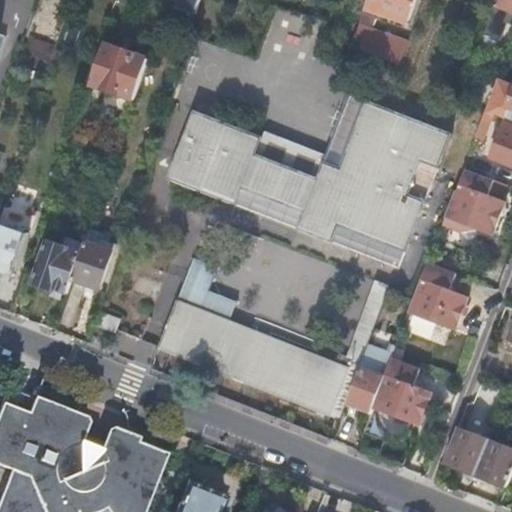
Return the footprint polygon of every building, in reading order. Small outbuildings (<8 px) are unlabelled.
[(195,13),(199,0),(179,0),(177,7),(195,13)] [(367,0),(361,20),(374,25),(379,13),(408,23),(415,0),(367,0)] [(511,23),(511,0),(498,0),(488,27),(497,30),(501,19),(511,23)] [(177,7),(166,3),(162,15),(191,25),(195,13),(177,7)] [(401,64),(409,42),(359,24),(357,30),(351,47),(401,64)] [(55,45),(28,36),(21,55),(49,65),(55,45)] [(134,97),(148,57),(134,52),(105,42),(91,83),(120,92),(134,97)] [(262,135),(194,109),(167,177),(288,225),(400,269),(453,134),(351,93),(326,156),(314,152),(263,131),(262,135)] [(483,140),(493,115),(485,112),(476,138),(483,140)] [(493,159),(511,166),(511,125),(506,123),(493,159)] [(79,132),(76,143),(90,147),(94,137),(79,132)] [(107,175),(114,155),(106,152),(99,172),(107,175)] [(507,185),(464,169),(457,188),(444,222),(443,225),(462,232),(478,230),(493,236),(506,202),(501,200),(507,185)] [(0,221),(0,269),(15,274),(29,232),(0,221)] [(81,252),(72,280),(100,290),(116,242),(88,233),(81,252)] [(55,288),(67,292),(72,280),(81,252),(47,240),(33,281),(54,289),(55,288)] [(178,302),(228,321),(236,299),(208,288),(217,266),(194,257),(177,298),(179,298),(178,302)] [(463,278),(428,264),(419,287),(414,300),(411,310),(409,313),(457,331),(470,297),(458,293),(463,278)] [(385,300),(389,290),(391,285),(375,279),(346,357),(352,359),(331,412),(342,417),(361,366),(368,347),(385,300)] [(411,310),(414,300),(389,290),(385,300),(411,310)] [(161,347),(162,344),(235,374),(331,412),(352,359),(346,357),(338,353),(334,364),(250,331),(228,321),(178,302),(179,298),(177,298),(158,346),(161,347)] [(120,319),(98,311),(94,323),(115,332),(120,319)] [(392,360),(396,348),(389,346),(387,354),(368,347),(361,366),(364,367),(350,404),(371,413),(373,409),(386,375),(392,360)] [(422,371),(392,360),(386,375),(373,409),(421,427),(434,393),(416,386),(422,371)] [(0,511),(72,511),(74,508),(76,510),(80,511),(84,511),(87,511),(90,510),(93,508),(96,506),(99,504),(102,501),(103,501),(109,511),(142,511),(165,456),(137,444),(139,439),(109,427),(104,429),(100,439),(83,431),(87,423),(84,416),(33,397),(27,413),(1,403),(0,405),(0,511)] [(446,464),(476,476),(491,440),(491,439),(459,428),(446,464)] [(508,488),(511,478),(511,447),(491,440),(476,476),(508,488)] [(225,499),(211,493),(200,488),(187,483),(175,511),(224,511),(220,510),(225,499)] [(200,488),(211,493),(213,488),(202,483),(200,488)] [(109,511),(103,501),(102,501),(99,504),(96,506),(93,508),(90,510),(87,511),(84,511),(80,511),(76,510),(74,508),(72,511),(109,511)]
